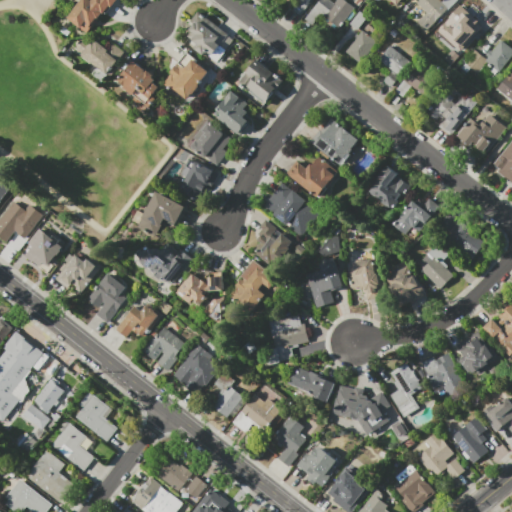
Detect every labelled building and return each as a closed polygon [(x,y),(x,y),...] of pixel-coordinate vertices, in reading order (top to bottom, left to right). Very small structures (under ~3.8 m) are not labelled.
[(89,34),(68,18),(81,0),(117,0),(112,7),(111,6),(105,13),(104,12),(95,24),(96,25),(89,34)] [(308,0),(308,1),(310,3),(301,15),(293,8),(299,0),(308,0)] [(343,0),(354,8),(339,28),(321,14),(312,25),(305,20),(320,0),(330,0),(335,4),(337,0),(343,0)] [(445,0),(459,0),(460,1),(426,32),(418,22),(427,14),(417,3),(420,0),(439,0),(442,3),(445,0)] [(192,20),(200,10),(230,34),(214,56),(208,51),(205,55),(195,48),(198,44),(188,36),(192,31),(190,30),(195,23),(192,20)] [(358,30),(351,24),(361,11),(368,18),(358,30)] [(432,38),(454,16),(459,21),(461,19),(469,27),(477,19),(488,30),(478,40),(475,37),(464,49),(457,42),(450,49),(443,42),(439,45),(432,38)] [(363,31),(377,42),(361,63),(346,52),(363,31)] [(113,43),(124,52),(107,74),(78,51),(78,44),(80,40),(88,39),(92,42),(93,41),(96,43),(97,41),(108,49),(113,43)] [(465,63),(475,50),(486,59),(488,57),(486,55),(490,50),(492,52),(502,40),(511,47),(511,56),(499,73),(498,72),(495,75),(490,71),(492,68),(487,63),(479,74),(465,63)] [(391,46),(411,62),(400,75),(401,75),(391,88),(384,82),(393,70),(380,60),(391,46)] [(195,58),(211,70),(188,99),(177,90),(175,92),(166,85),(168,83),(167,82),(173,73),(171,72),(176,65),(179,68),(182,65),(186,69),(195,58)] [(259,58),(269,66),(268,67),(277,75),(278,73),(286,79),(265,105),(248,91),(249,90),(240,83),(259,58)] [(156,99),(150,107),(125,87),(127,85),(119,79),(135,59),(144,67),(148,71),(149,69),(156,74),(154,77),(157,79),(155,82),(160,86),(152,96),(156,99)] [(437,82),(426,96),(413,86),(404,98),(395,91),(405,78),(406,79),(419,63),(425,68),(422,71),(437,82)] [(511,100),(498,89),(511,70),(511,100)] [(448,84),(463,95),(464,94),(467,96),(469,93),(479,100),(453,135),(439,124),(444,118),(441,115),(437,119),(427,112),(448,84)] [(218,109),(233,90),(242,97),(242,98),(249,104),(246,109),(250,112),(247,116),(250,118),(249,119),(251,121),(240,136),(219,119),(224,114),(218,109)] [(490,115),(507,128),(487,153),(477,145),(475,147),(473,145),(469,149),(456,139),(472,119),(480,125),(484,119),(486,120),(490,115)] [(321,130),(330,117),(358,139),(348,152),(351,154),(342,165),(310,140),(319,129),(321,130)] [(228,152),(218,165),(208,156),(207,158),(192,146),(197,139),(195,137),(208,121),(223,133),(224,132),(232,139),(224,149),(228,152)] [(511,142),(511,183),(498,172),(499,170),(494,165),(511,142)] [(320,157),(339,172),(319,197),(289,173),(298,161),(308,169),(313,163),(314,164),(320,157)] [(219,173),(213,186),(210,185),(201,202),(190,196),(181,191),(189,177),(182,174),(190,158),(219,173)] [(377,178),(388,166),(403,178),(402,179),(412,187),(404,197),(402,195),(390,209),(370,192),(380,180),(377,178)] [(0,201),(9,188),(0,181),(0,201)] [(266,206),(283,183),(294,191),(295,190),(322,211),(303,236),(277,216),(275,215),(276,213),(266,206)] [(187,207),(177,224),(167,219),(157,237),(139,227),(144,218),(158,192),(187,207)] [(430,199),(441,207),(431,219),(430,219),(419,233),(412,228),(406,236),(402,232),(401,233),(393,227),(414,200),(424,207),(430,199)] [(38,223),(28,235),(21,229),(16,235),(14,234),(7,242),(0,236),(0,221),(15,202),(30,213),(28,215),(38,223)] [(449,213),(450,212),(452,213),(460,220),(451,232),(440,224),(449,213)] [(260,244),(262,243),(259,240),(262,236),(259,235),(264,229),(262,227),(267,219),(279,228),(278,230),(284,235),(286,233),(298,242),(288,254),(287,253),(279,264),(274,260),(271,264),(261,256),(260,255),(259,254),(259,253),(258,252),(258,251),(258,250),(258,249),(258,248),(259,247),(259,246),(260,245),(260,244)] [(55,226),(46,239),(38,233),(47,220),(55,226)] [(486,243),(469,264),(448,247),(452,242),(448,238),(462,221),(476,232),(474,234),(486,243)] [(61,229),(74,239),(65,250),(66,251),(49,272),(34,261),(52,239),(53,240),(61,229)] [(330,237),(340,236),(341,252),(328,253),(326,256),(320,252),(330,237)] [(454,276),(441,289),(423,270),(425,268),(420,263),(439,243),(450,254),(444,261),(449,266),(447,268),(454,276)] [(181,249),(193,260),(173,285),(171,282),(169,283),(162,280),(156,276),(150,268),(147,270),(139,259),(141,258),(136,252),(142,249),(165,250),(168,248),(167,245),(170,244),(176,250),(179,251),(181,249)] [(101,269),(82,293),(76,289),(78,287),(73,283),(71,286),(58,276),(76,254),(86,262),(88,259),(101,269)] [(335,303),(318,308),(307,276),(322,271),(320,263),(336,258),(345,286),(333,291),(332,289),(331,290),(335,303)] [(381,299),(369,301),(369,297),(367,297),(366,291),(363,292),(362,288),(353,290),(348,269),(355,267),(354,263),(374,259),(376,274),(379,274),(382,287),(380,287),(382,294),(380,295),(381,299)] [(277,280),(271,287),(265,282),(260,288),(266,294),(250,313),(231,297),(232,295),(231,294),(238,286),(236,285),(242,278),(243,280),(246,277),(243,275),(255,260),(266,269),(265,270),(277,280)] [(427,295),(405,306),(397,290),(393,292),(387,279),(391,277),(390,275),(408,267),(410,271),(414,269),(427,295)] [(210,273),(223,272),(225,290),(213,291),(203,305),(194,298),(190,303),(178,293),(192,273),(202,281),(204,279),(209,283),(208,277),(210,277),(210,273)] [(109,273),(127,287),(123,293),(129,297),(109,323),(98,315),(106,304),(104,302),(99,308),(89,300),(109,273)] [(215,297),(225,296),(227,324),(221,324),(204,312),(215,297)] [(149,303),(164,315),(146,337),(139,332),(138,334),(133,330),(128,337),(117,329),(130,312),(131,313),(136,306),(142,311),(149,303)] [(511,354),(510,356),(503,348),(505,346),(497,337),(494,339),(484,327),(496,316),(497,317),(511,304),(511,354)] [(306,324),(310,342),(299,344),(299,347),(293,349),(295,358),(281,362),(281,363),(267,366),(263,351),(277,348),(271,322),(300,315),(302,325),(306,324)] [(0,319),(1,318),(13,327),(0,343),(0,319)] [(143,350),(153,338),(155,340),(166,327),(186,344),(177,356),(180,358),(169,371),(158,362),(165,354),(163,352),(156,361),(143,350)] [(456,346),(477,330),(487,344),(489,343),(499,357),(490,364),(492,366),(480,375),(476,371),(472,374),(461,359),(465,356),(464,354),(463,354),(456,346)] [(0,418),(0,359),(8,349),(5,347),(17,331),(44,353),(31,370),(33,371),(26,379),(30,391),(22,401),(21,400),(3,421),(0,418)] [(207,343),(200,338),(204,332),(211,338),(207,343)] [(198,343),(214,356),(210,360),(220,368),(211,380),(203,374),(198,381),(195,379),(189,387),(174,375),(190,355),(189,354),(198,343)] [(469,392),(452,400),(443,384),(434,389),(427,376),(440,370),(436,362),(440,360),(439,358),(450,353),(469,392)] [(392,373),(407,363),(423,388),(413,395),(421,408),(405,417),(391,395),(400,390),(395,382),(397,381),(392,373)] [(289,383),(296,366),(320,376),(321,372),(328,375),(326,380),(336,384),(328,402),(315,397),(316,394),(289,383)] [(232,387),(244,396),(228,417),(213,406),(220,397),(218,396),(223,389),(216,384),(225,372),(236,381),(232,387)] [(51,379),(65,391),(53,411),(35,400),(51,379)] [(392,408),(380,415),(376,410),(362,418),(358,412),(355,414),(351,408),(353,406),(348,396),(365,385),(375,401),(384,395),(392,408)] [(118,428),(108,441),(77,416),(94,394),(113,409),(106,418),(118,428)] [(256,395),(265,402),(269,398),(284,411),(268,432),(260,425),(257,428),(251,423),(244,431),(234,422),(256,395)] [(511,430),(506,424),(497,431),(483,414),(506,395),(511,402),(511,430)] [(51,419),(43,429),(24,415),(32,404),(51,419)] [(292,417),(305,427),(300,434),(308,440),(297,453),(299,455),(290,467),(279,459),(287,448),(275,438),(292,417)] [(489,451),(475,463),(458,442),(459,441),(455,436),(477,418),(487,430),(480,436),(485,443),(483,444),(489,451)] [(95,457),(85,470),(53,445),(70,423),(87,436),(80,445),(95,457)] [(38,440),(29,451),(17,442),(26,431),(38,440)] [(466,470),(455,479),(447,469),(446,470),(447,471),(443,474),(442,473),(436,478),(414,451),(438,432),(455,453),(446,460),(450,465),(457,459),(466,470)] [(316,441),(330,451),(332,449),(341,456),(340,458),(344,461),(325,488),(317,482),(315,485),(306,478),(309,474),(297,466),(316,441)] [(47,451),(65,465),(59,472),(74,483),(63,497),(46,484),(43,488),(28,476),(47,451)] [(181,464),(192,473),(179,491),(154,472),(166,456),(179,466),(181,464)] [(0,459),(12,469),(4,479),(0,475),(0,459)] [(425,504),(415,511),(413,511),(403,500),(405,499),(396,487),(401,483),(395,476),(411,463),(436,493),(424,503),(425,504)] [(368,488),(358,500),(361,502),(353,511),(346,511),(340,507),(347,498),(338,491),(340,489),(336,486),(347,472),(368,488)] [(184,503),(177,511),(149,511),(134,500),(152,476),(162,485),(161,486),(184,503)] [(196,498),(185,489),(196,476),(207,485),(196,498)] [(53,505),(47,511),(36,511),(28,506),(23,511),(17,511),(3,501),(20,479),(53,505)] [(390,511),(360,511),(377,490),(384,495),(380,499),(389,506),(387,509),(390,511)] [(211,511),(223,498),(237,509),(234,511),(197,511),(202,506),(209,511),(211,511)]
